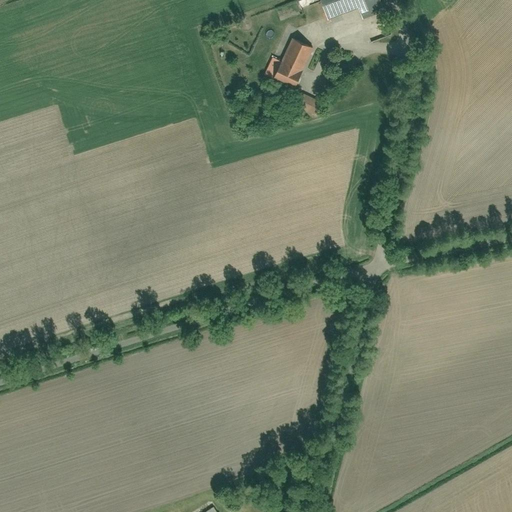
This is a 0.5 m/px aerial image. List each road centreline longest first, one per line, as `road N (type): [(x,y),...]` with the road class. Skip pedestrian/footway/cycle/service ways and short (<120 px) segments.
road 1 (track): [(0,383),(377,263),(511,238)]
road 2 (residential): [(392,0),(416,91),(310,511)]
